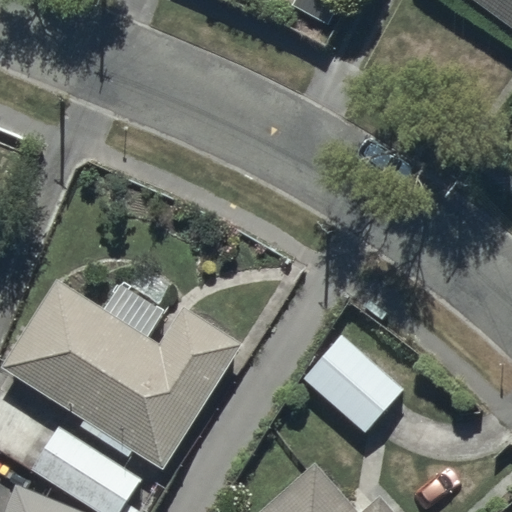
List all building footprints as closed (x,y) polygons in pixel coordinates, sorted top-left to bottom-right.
[(511,0),(477,0),(511,27),(511,0)] [(161,337),(64,274),(9,359),(166,461),(245,342),(184,302),(161,337)] [(402,381),(339,328),(297,378),(360,431),(402,381)] [(358,510),(315,457),(250,511),(398,511),(383,493),(358,510)] [(93,511),(17,479),(3,511),(93,511)]
